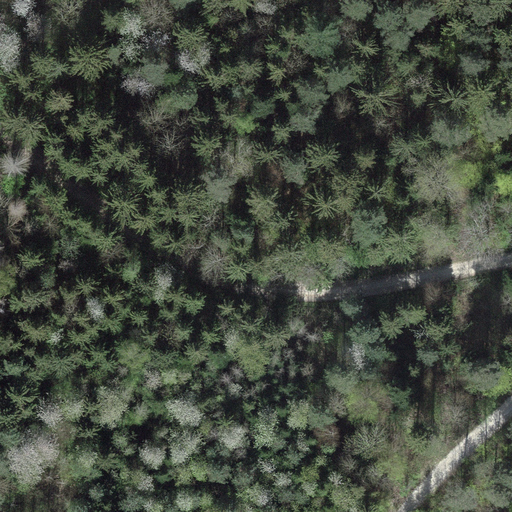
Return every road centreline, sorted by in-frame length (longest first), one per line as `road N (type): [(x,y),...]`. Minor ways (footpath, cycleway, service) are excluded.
road 1 (track): [(511,262),(327,291),(263,288),(180,267),(125,236),(0,137)]
road 2 (track): [(399,511),(511,394)]
